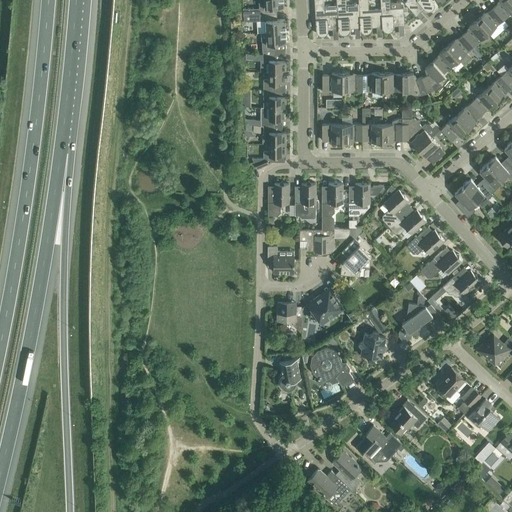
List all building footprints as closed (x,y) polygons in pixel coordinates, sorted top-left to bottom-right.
[(258,0),(259,8),(260,8),(260,14),(273,14),(273,8),(284,7),(283,1),(284,1),(284,0),(258,0)] [(314,0),(316,30),(316,31),(317,32),(317,33),(318,33),(318,34),(319,34),(320,35),(321,35),(322,35),(323,35),(325,35),(326,34),(327,33),(328,32),(328,31),(328,30),(328,29),(338,28),(337,11),(325,11),(323,0),(314,0)] [(336,0),(337,11),(338,28),(338,29),(338,30),(339,31),(340,32),(341,33),(342,34),(344,34),(345,34),(346,34),(347,33),(348,33),(349,32),(349,31),(350,31),(350,30),(350,29),(350,28),(360,27),(359,9),(347,10),(346,0),(336,0)] [(358,0),(359,9),(360,27),(360,28),(361,30),(362,31),(362,32),(363,32),(364,33),(366,33),(367,33),(368,32),(369,32),(370,31),(371,31),(371,30),(372,29),(372,28),(372,27),(382,26),(381,8),(369,9),(368,0),(358,0)] [(380,0),(381,8),(382,26),(382,27),(382,28),(383,29),(384,30),(385,31),(386,31),(387,31),(387,32),(388,32),(389,32),(390,31),(391,31),(392,30),(393,30),(393,29),(394,28),(394,27),(394,26),(394,25),(405,25),(404,15),(404,7),(391,8),(390,0),(380,0)] [(406,0),(404,2),(416,15),(424,8),(425,9),(426,10),(427,10),(429,10),(430,10),(431,10),(432,9),(433,9),(433,8),(434,7),(434,6),(434,5),(435,5),(435,4),(435,3),(434,3),(434,2),(434,1),(433,1),(432,0),(406,0)] [(511,11),(511,0),(499,0),(500,1),(493,7),(504,19),(511,11)] [(486,13),(485,12),(477,19),(489,33),(504,19),(493,7),(486,13)] [(260,14),(244,15),(244,21),(266,20),(266,32),(285,31),(285,30),(286,30),(286,25),(285,25),(285,19),(274,19),(273,14),(260,14)] [(489,33),(477,19),(469,26),(470,28),(463,34),(474,46),(489,33)] [(285,31),(266,32),(261,32),(262,50),(275,50),(275,43),(286,43),(286,37),(286,36),(286,32),(285,32),(285,31)] [(456,40),(455,39),(447,46),(459,59),(474,46),(463,34),(456,40)] [(459,59),(447,46),(439,53),(440,54),(433,60),(445,74),(444,72),(459,59)] [(263,53),(263,57),(260,57),(260,71),(269,71),(286,71),(286,59),(274,59),(274,53),(263,53)] [(426,72),(427,73),(427,74),(422,77),(427,92),(433,89),(436,87),(434,84),(445,74),(433,60),(425,68),(428,71),(426,72)] [(511,64),(501,75),(511,87),(511,86),(511,64)] [(286,71),(269,71),(269,79),(263,79),(263,89),(274,89),(274,83),(286,83),(286,71)] [(332,74),(322,74),(322,90),(342,90),(342,72),(332,72),(332,74)] [(353,74),(353,72),(342,72),(342,90),(362,90),(362,74),(353,74)] [(372,72),(372,74),(362,74),(362,90),(382,90),(382,72),(372,72)] [(393,74),(393,72),(382,72),(382,90),(402,90),(403,72),(402,72),(402,74),(393,74)] [(413,76),(413,72),(403,72),(402,90),(417,90),(417,94),(421,94),(427,92),(422,77),(416,79),(415,76),(413,76)] [(511,87),(501,75),(486,88),(498,102),(506,95),(504,93),(511,87)] [(490,109),(498,102),(486,88),(471,101),(482,114),(489,107),(490,109)] [(274,95),(274,89),(263,89),(263,107),(286,107),(286,95),(274,95)] [(482,114),(471,101),(456,115),(464,124),(468,128),(476,121),(475,120),(482,114)] [(402,106),(402,116),(412,116),(413,107),(402,106)] [(263,107),(261,107),(261,125),(263,125),(274,125),(274,119),(286,119),(286,107),(263,107)] [(468,128),(464,124),(456,115),(441,128),(445,133),(452,140),(459,134),(460,135),(468,128)] [(393,120),(393,123),(382,123),(382,141),(393,141),(393,139),(402,139),(402,123),(402,117),(399,117),(393,120)] [(402,123),(402,139),(409,139),(409,136),(411,136),(413,138),(411,140),(418,148),(431,136),(440,128),(437,124),(436,123),(432,126),(429,123),(424,122),(421,125),(420,123),(420,119),(415,119),(414,117),(402,117),(402,123)] [(322,123),(322,140),(331,140),(331,141),(342,141),(342,123),(322,123)] [(362,139),(362,123),(342,123),(342,141),(353,141),(353,140),(362,139)] [(382,141),(382,123),(362,123),(362,139),(371,139),(371,141),(382,141)] [(245,135),(248,140),(254,137),(251,131),(252,125),(246,125),(246,131),(245,135)] [(274,131),(274,125),(263,125),(263,144),(269,144),(269,143),(286,143),(286,131),(274,131)] [(441,128),(435,133),(440,138),(445,133),(441,128)] [(425,156),(426,155),(433,162),(445,151),(431,136),(418,148),(425,156)] [(269,143),(269,144),(269,151),(263,151),(263,158),(252,159),(258,171),(271,164),(271,161),(274,161),(274,155),(286,155),(286,143),(269,143)] [(488,162),(488,163),(501,179),(506,175),(510,179),(511,177),(511,165),(508,161),(503,165),(495,156),(492,159),(491,158),(488,162)] [(483,167),(480,170),(487,179),(483,183),(492,193),(499,186),(497,183),(501,179),(488,163),(487,164),(486,163),(482,166),(483,167)] [(463,184),(464,184),(463,185),(477,201),(481,197),(485,201),(493,194),(492,193),(483,183),(478,187),(471,178),(467,181),(467,180),(463,184)] [(274,183),(274,189),(268,189),(268,215),(278,215),(281,212),(281,203),(289,203),(289,183),(274,183)] [(295,215),(308,215),(308,203),(316,203),(316,183),(301,183),(301,188),(295,188),(295,198),(295,215)] [(331,215),(335,211),(335,203),(343,203),(343,183),(328,183),(328,188),(322,189),(322,199),(322,215),(331,215)] [(382,187),(384,185),(373,185),(373,186),(370,186),(370,183),(355,183),(355,188),(349,188),(349,215),(358,215),(362,212),(362,206),(370,206),(370,194),(377,194),(380,190),(382,192),(385,188),(382,187)] [(455,192),(463,201),(458,205),(468,216),(476,209),(472,205),(477,201),(463,185),(462,186),(461,185),(458,188),(458,189),(455,192)] [(384,202),(379,207),(385,213),(383,214),(383,219),(389,226),(411,206),(408,208),(404,203),(407,201),(409,200),(405,196),(405,193),(402,193),(399,189),(394,193),(391,196),(384,202)] [(411,206),(389,226),(395,233),(400,233),(402,231),(407,237),(412,233),(419,227),(426,220),(423,216),(423,213),(420,213),(417,209),(415,211),(413,213),(409,209),(411,206)] [(511,242),(511,223),(503,231),(497,236),(508,247),(511,242)] [(300,229),(300,241),(306,241),(306,244),(306,248),(306,250),(315,250),(315,251),(329,251),(329,250),(329,240),(329,236),(334,236),(334,237),(346,237),(350,233),(350,227),(334,227),(334,229),(300,229)] [(413,253),(417,253),(424,247),(429,253),(444,240),(435,229),(431,233),(426,228),(407,246),(410,250),(413,253)] [(346,261),(342,261),(341,274),(360,276),(361,266),(371,256),(367,251),(371,246),(359,233),(355,237),(348,244),(354,250),(346,258),(347,258),(346,261)] [(274,260),(274,272),(294,272),(294,262),(294,255),(277,255),(277,246),(268,246),(268,260),(274,260)] [(431,273),(435,273),(442,267),(447,274),(462,260),(453,249),(449,253),(444,248),(424,266),(431,273)] [(438,290),(432,296),(435,300),(435,299),(441,294),(446,290),(449,293),(453,293),(455,296),(463,296),(465,294),(480,280),(477,277),(477,274),(474,273),(471,270),(469,271),(467,273),(462,268),(459,271),(455,275),(443,286),(438,290)] [(329,288),(307,303),(311,308),(310,317),(318,318),(322,324),(344,308),(329,288)] [(432,296),(427,300),(431,303),(436,309),(440,305),(435,300),(432,296)] [(296,315),(296,302),(278,302),(278,320),(293,320),(293,324),(302,333),(302,315),(296,315)] [(399,332),(399,333),(399,334),(399,335),(399,336),(400,337),(400,338),(401,338),(402,339),(403,339),(404,340),(405,340),(406,340),(407,339),(408,339),(409,339),(409,338),(410,338),(410,337),(411,337),(411,336),(412,335),(412,333),(419,334),(421,324),(432,316),(433,318),(434,318),(435,318),(436,318),(441,315),(440,314),(436,309),(431,303),(427,307),(426,305),(425,306),(423,307),(424,305),(423,305),(419,304),(417,304),(414,303),(409,302),(406,320),(402,322),(405,326),(404,326),(403,327),(402,327),(401,328),(400,329),(399,330),(399,331),(399,332)] [(444,310),(440,305),(436,309),(440,314),(444,310)] [(367,310),(384,334),(390,329),(374,306),(367,310)] [(352,321),(357,317),(351,309),(346,313),(352,321)] [(364,333),(363,339),(362,338),(356,342),(360,348),(359,353),(367,355),(368,357),(368,359),(373,361),(374,358),(376,357),(382,358),(383,351),(386,349),(387,346),(385,343),(386,337),(379,336),(378,334),(379,331),(373,330),(372,333),(371,334),(364,333)] [(511,338),(509,336),(504,341),(505,342),(504,344),(494,334),(487,341),(488,342),(487,343),(486,343),(484,345),(482,344),(477,350),(481,354),(483,352),(495,363),(510,347),(511,348),(511,338)] [(312,357),(310,365),(313,372),(319,377),(319,378),(320,378),(328,379),(335,376),(338,380),(342,386),(354,378),(351,374),(348,370),(345,369),(346,361),(342,362),(339,354),(333,349),(325,347),(317,350),(312,357)] [(307,351),(302,353),(304,363),(307,362),(308,356),(310,353),(307,351)] [(298,379),(304,378),(304,377),(301,378),(299,368),(297,358),(279,361),(281,368),(283,368),(284,371),(281,373),(279,376),(278,380),(279,383),(281,387),(284,389),(289,390),(292,390),(296,387),(297,384),(298,380),(298,379)] [(446,373),(448,375),(438,385),(448,394),(446,397),(452,403),(460,394),(456,390),(465,379),(452,367),(446,373)] [(471,393),(468,389),(461,396),(465,400),(458,407),(464,412),(471,405),(481,394),(475,388),(471,393)] [(420,408),(427,401),(424,398),(417,405),(420,408)] [(469,417),(476,423),(479,421),(488,430),(500,417),(490,408),(493,405),(485,398),(469,417)] [(404,405),(396,414),(394,412),(387,420),(395,427),(402,433),(408,427),(409,428),(413,423),(417,427),(427,417),(422,412),(414,405),(410,410),(404,405)] [(444,416),(438,422),(447,431),(453,424),(444,416)] [(373,424),(366,432),(368,434),(356,446),(362,452),(364,450),(375,461),(387,460),(398,448),(402,443),(398,439),(390,432),(386,436),(373,424)] [(501,441),(511,450),(511,451),(511,433),(510,432),(501,441)] [(489,441),(475,456),(481,462),(495,447),(489,441)] [(339,469),(335,473),(331,470),(352,489),(352,490),(356,493),(356,485),(358,483),(357,474),(363,467),(350,456),(343,449),(332,460),(338,465),(338,468),(339,469)] [(481,477),(490,468),(482,461),(474,470),(481,477)] [(323,473),(318,468),(307,479),(332,502),(338,502),(349,489),(352,489),(331,470),(327,474),(325,473),(323,473)] [(501,485),(496,491),(500,495),(505,489),(501,485)]
